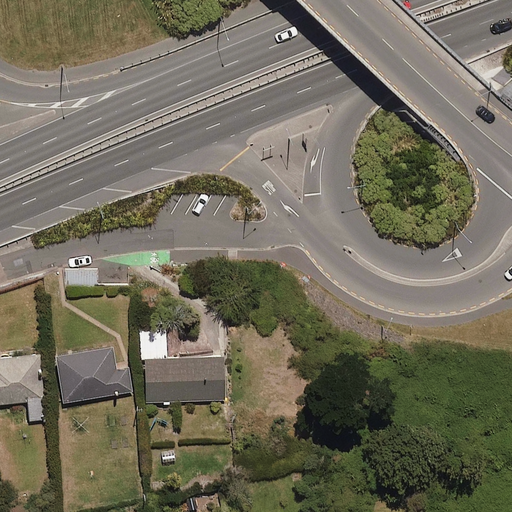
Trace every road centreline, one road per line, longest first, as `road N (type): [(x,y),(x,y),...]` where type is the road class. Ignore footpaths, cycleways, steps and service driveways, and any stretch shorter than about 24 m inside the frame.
road 1 (trunk): [(511,261),(441,293),(385,291),(340,269),(294,223)]
road 2 (trunk): [(386,59),(170,143)]
road 3 (trunk): [(178,84),(393,0)]
road 4 (secondary): [(342,0),(511,156)]
road 5 (residential): [(294,223),(268,233),(171,234),(77,250)]
road 6 (trunk): [(336,207),(370,248),(428,259),(475,239),(511,197)]
road 7 (motorway): [(0,162),(178,84)]
road 8 (motorway): [(170,143),(0,214)]
road 9 (trunk): [(0,88),(63,95),(145,76),(178,84)]
road 10 (trunk): [(386,59),(346,112),(332,160),(336,207)]
road 11 (trunk): [(294,223),(230,160),(170,143)]
road 12 (trunk): [(511,12),(386,59)]
